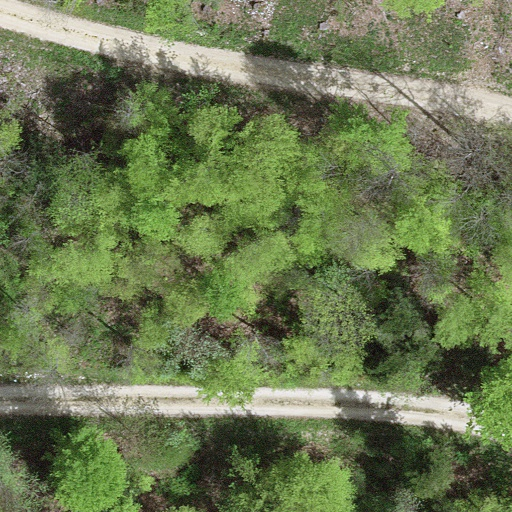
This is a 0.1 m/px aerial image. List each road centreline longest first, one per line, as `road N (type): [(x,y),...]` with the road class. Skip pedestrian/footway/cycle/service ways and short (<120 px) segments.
road 1 (track): [(0,11),(177,57),(511,115)]
road 2 (track): [(511,424),(341,406),(0,407)]
